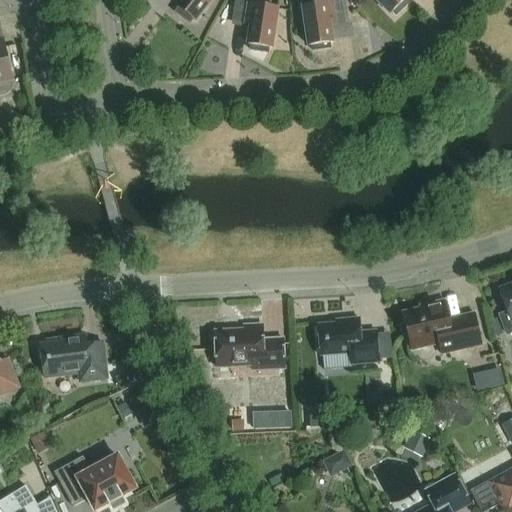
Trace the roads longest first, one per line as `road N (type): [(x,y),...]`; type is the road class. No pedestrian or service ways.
road 1 (unclassified): [(0,307),(86,291),(367,278),(511,239)]
road 2 (unclassified): [(118,105),(352,86),(396,70),(462,0)]
road 3 (unclassified): [(26,0),(43,85),(58,110),(118,105)]
